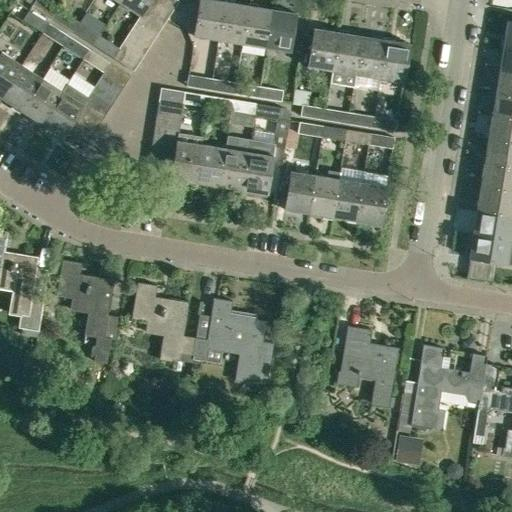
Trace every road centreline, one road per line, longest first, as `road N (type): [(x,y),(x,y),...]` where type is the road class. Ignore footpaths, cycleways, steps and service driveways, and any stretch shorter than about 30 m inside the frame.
road 1 (residential): [(419,291),(100,241),(0,177)]
road 2 (residential): [(466,4),(419,291)]
